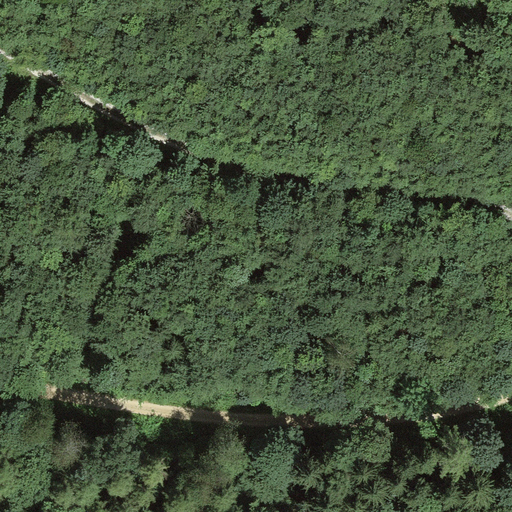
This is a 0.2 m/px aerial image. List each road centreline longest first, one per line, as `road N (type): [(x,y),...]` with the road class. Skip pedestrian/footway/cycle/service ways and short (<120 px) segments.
road 1 (track): [(511,214),(487,202),(236,161),(84,93),(0,40)]
road 2 (track): [(0,378),(279,421),(376,421),(511,394)]
